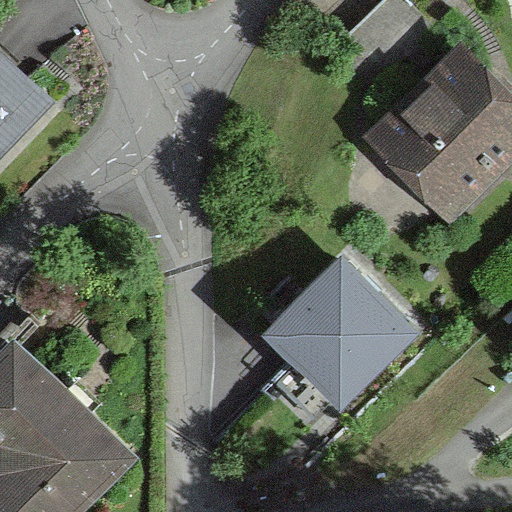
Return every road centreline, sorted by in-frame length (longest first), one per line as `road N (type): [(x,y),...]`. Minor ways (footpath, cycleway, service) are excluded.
road 1 (residential): [(157,121),(184,329),(185,450)]
road 2 (residential): [(0,259),(157,121)]
road 3 (residential): [(157,121),(256,0)]
road 4 (residential): [(110,0),(135,47),(157,121)]
